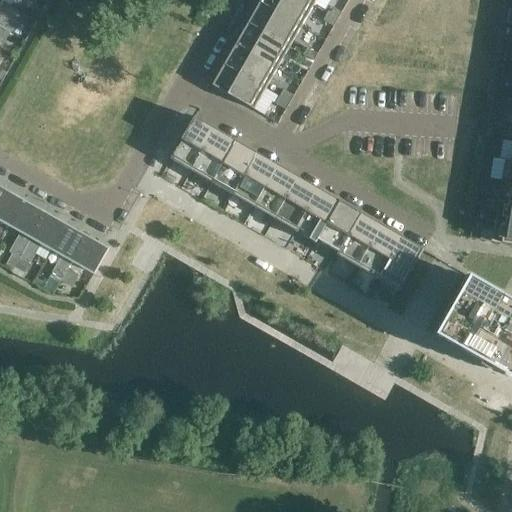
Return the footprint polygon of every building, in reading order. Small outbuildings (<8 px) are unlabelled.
[(0,12),(0,6),(3,1),(1,0),(0,0),(0,26),(10,32),(15,24),(5,15),(0,12)] [(303,0),(261,0),(260,3),(302,27),(314,6),(303,0)] [(260,3),(248,24),(290,48),(302,27),(260,3)] [(331,7),(327,14),(338,20),(342,13),(331,7)] [(327,14),(323,21),(334,27),(338,20),(327,14)] [(511,50),(511,17),(507,16),(506,23),(508,23),(503,49),(511,50)] [(248,24),(236,45),(278,68),(290,48),(248,24)] [(0,38),(6,40),(10,32),(0,26),(0,38)] [(236,45),(224,65),(266,89),(278,68),(236,45)] [(308,48),(304,55),(314,61),(318,54),(308,48)] [(495,92),(511,95),(511,93),(511,61),(501,60),(497,87),(496,86),(495,92)] [(224,65),(212,86),(213,87),(254,110),(266,89),(224,65)] [(284,90),(280,97),(290,103),(294,96),(284,90)] [(280,97),(276,104),(286,110),(290,103),(280,97)] [(173,156),(171,160),(191,172),(216,130),(195,118),(173,156)] [(216,130),(191,172),(212,184),(214,180),(236,142),(216,130)] [(212,184),(233,196),(235,193),(257,154),(236,142),(214,180),(212,184)] [(235,193),(233,196),(254,208),(278,166),(257,154),(235,193)] [(511,162),(505,161),(501,181),(511,182),(511,162)] [(278,166),(254,208),(275,220),(299,179),(278,166)] [(299,179),(275,220),(295,232),(319,191),(299,179)] [(511,182),(501,181),(498,201),(511,203),(511,182)] [(11,226),(24,202),(4,190),(0,196),(0,220),(11,226)] [(319,191),(295,232),(316,244),(318,240),(319,239),(340,202),(319,191)] [(319,239),(340,251),(361,214),(362,213),(341,201),(340,202),(319,239)] [(511,224),(511,203),(498,201),(495,221),(511,224)] [(28,244),(31,238),(45,214),(24,202),(11,226),(21,232),(16,241),(12,253),(20,257),(28,244)] [(52,249),(66,225),(45,214),(31,238),(52,249)] [(339,252),(337,256),(358,268),(382,226),(361,214),(340,251),(339,252)] [(511,245),(511,224),(495,221),(491,242),(511,245)] [(72,261),(86,237),(66,225),(52,249),(72,261)] [(382,226),(358,268),(379,280),(403,238),(382,226)] [(94,274),(108,250),(108,249),(86,237),(72,261),(94,274)] [(403,238),(379,280),(399,292),(401,289),(423,251),(403,238)] [(28,262),(36,252),(28,244),(20,257),(28,262)] [(61,281),(69,267),(57,264),(53,276),(61,281)] [(69,285),(77,276),(69,267),(61,281),(69,285)] [(511,301),(471,278),(437,337),(508,377),(510,378),(511,378),(511,301)]
